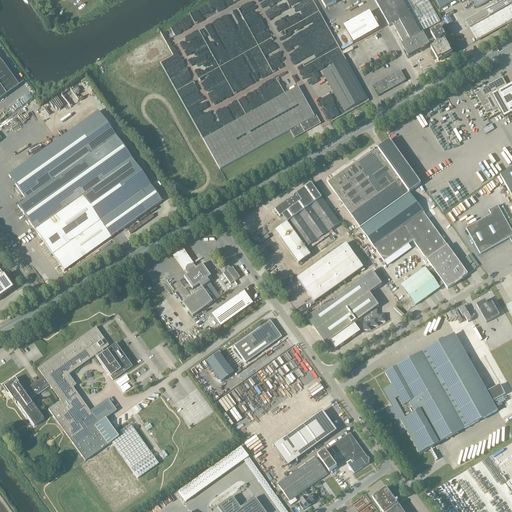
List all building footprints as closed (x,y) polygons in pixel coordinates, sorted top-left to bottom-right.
[(320,0),(326,8),(340,0),(320,0)] [(426,31),(426,30),(440,22),(428,0),(374,0),(389,26),(392,24),(403,43),(401,44),(405,51),(404,52),(405,54),(406,53),(408,57),(421,50),(422,51),(425,49),(424,48),(430,45),(429,44),(431,43),(425,31),(426,31)] [(435,0),(440,8),(455,0),(472,0),(477,8),(491,0),(435,0)] [(486,10),(465,21),(469,28),(477,41),(511,21),(511,0),(505,0),(486,11),(486,10)] [(463,18),(467,12),(462,9),(458,15),(463,18)] [(372,16),(346,30),(353,44),(379,29),(372,16)] [(441,28),(431,33),(436,43),(438,42),(439,43),(434,46),(435,47),(431,49),(438,62),(453,54),(445,41),(441,43),(440,41),(442,40),(446,37),(441,28)] [(161,34),(156,36),(160,42),(158,43),(160,46),(166,43),(161,34)] [(156,36),(151,39),(154,45),(158,43),(160,42),(156,36)] [(148,59),(143,62),(148,71),(153,68),(148,59)] [(143,62),(138,64),(139,65),(143,73),(148,71),(143,62)] [(138,64),(134,67),(139,76),(143,73),(139,65),(138,64)] [(134,67),(129,70),(134,79),(139,76),(134,67)] [(153,68),(148,71),(153,79),(158,77),(153,68)] [(129,70),(124,72),(124,73),(129,81),(134,79),(129,70)] [(148,71),(143,73),(148,82),(153,79),(148,71)] [(400,71),(375,85),(380,95),(404,81),(402,77),(401,77),(400,76),(402,75),(400,71)] [(124,72),(119,75),(124,84),(129,81),(124,73),(124,72)] [(143,73),(139,76),(144,85),(148,82),(143,73)] [(119,75),(110,80),(115,89),(124,84),(119,75)] [(139,76),(134,79),(139,87),(144,85),(139,76)] [(498,107),(500,110),(504,117),(511,112),(511,83),(507,86),(502,77),(486,86),(487,87),(476,94),(486,112),(492,109),(493,110),(498,107)] [(134,79),(129,81),(134,90),(139,87),(134,79)] [(129,81),(124,84),(129,93),(134,90),(129,81)] [(115,89),(120,98),(129,93),(124,84),(115,89)] [(163,85),(158,88),(163,97),(168,94),(163,85)] [(294,139),(320,124),(314,112),(312,113),(297,87),(203,140),(219,170),(290,131),(294,139)] [(158,88),(153,91),(158,100),(163,97),(158,88)] [(153,91),(148,93),(148,94),(153,102),(158,100),(153,91)] [(148,93),(144,96),(149,105),(153,102),(148,94),(148,93)] [(168,94),(163,97),(168,106),(173,103),(168,94)] [(144,96),(139,99),(144,108),(149,105),(144,96)] [(163,97),(158,100),(163,108),(168,106),(163,97)] [(139,99),(134,102),(139,110),(144,108),(139,99)] [(158,100),(153,102),(158,111),(163,108),(158,100)] [(134,102),(125,106),(130,115),(139,110),(134,102)] [(153,102),(149,105),(153,114),(158,111),(153,102)] [(149,105),(144,108),(149,116),(153,114),(149,105)] [(144,108),(139,110),(144,119),(149,117),(149,116),(144,108)] [(130,115),(135,124),(144,119),(139,110),(130,115)] [(82,197),(111,238),(162,201),(98,112),(9,175),(26,200),(18,206),(35,230),(82,197)] [(178,112),(171,115),(171,116),(176,124),(183,121),(178,112)] [(419,124),(430,116),(429,114),(418,122),(419,124)] [(171,115),(166,118),(166,119),(171,127),(176,124),(171,116),(171,115)] [(166,118),(159,122),(164,131),(171,127),(166,119),(166,118)] [(183,121),(176,124),(181,133),(188,129),(183,121)] [(159,122),(153,126),(158,135),(164,131),(159,122)] [(176,124),(171,127),(176,136),(181,133),(176,124)] [(483,130),(485,135),(494,130),(491,125),(483,130)] [(153,126),(143,131),(148,140),(158,135),(153,126)] [(171,127),(164,131),(169,140),(176,136),(171,127)] [(164,131),(158,135),(163,143),(169,140),(164,131)] [(148,140),(153,149),(163,143),(158,135),(148,140)] [(192,138),(184,143),(185,143),(189,151),(197,147),(192,138)] [(328,182),(360,227),(409,193),(421,184),(390,141),(378,149),(377,147),(328,182)] [(184,143),(177,147),(182,156),(189,151),(185,143),(184,143)] [(177,147),(169,151),(174,160),(182,156),(177,147)] [(197,147),(189,151),(194,160),(202,156),(197,147)] [(169,151),(161,156),(166,165),(174,160),(169,151)] [(189,151),(182,156),(186,165),(194,160),(189,151)] [(182,156),(174,160),(179,169),(186,165),(182,156)] [(166,165),(171,173),(179,169),(174,160),(166,165)] [(491,164),(488,166),(495,175),(498,173),(491,164)] [(207,165),(197,170),(207,188),(217,182),(207,165)] [(511,169),(500,177),(511,197),(511,169)] [(197,170),(189,175),(198,193),(207,188),(197,170)] [(189,175),(179,181),(188,198),(198,193),(189,175)] [(292,197),(275,210),(280,217),(282,216),(287,222),(275,231),(299,264),(311,255),(306,248),(340,224),(311,183),(293,196),(294,197),(292,198),(292,197)] [(418,205),(409,193),(360,227),(359,227),(360,229),(360,228),(384,262),(413,241),(433,268),(404,289),(415,305),(440,288),(439,287),(444,284),(448,289),(455,284),(456,285),(458,283),(458,282),(468,275),(424,213),(425,212),(419,204),(418,205)] [(64,271),(111,238),(82,197),(35,230),(64,271)] [(466,229),(481,255),(509,238),(511,242),(511,222),(511,220),(507,223),(498,206),(489,211),(491,215),(466,229)] [(297,278),(315,303),(364,268),(346,243),(297,278)] [(184,250),(175,257),(186,273),(196,266),(184,250)] [(207,279),(210,277),(201,265),(197,268),(188,274),(184,277),(192,289),(199,284),(201,283),(207,279)] [(230,284),(239,277),(232,267),(230,269),(230,268),(229,267),(227,267),(226,268),(225,269),(224,271),(225,272),(223,274),(230,284)] [(0,270),(0,297),(13,289),(0,270)] [(373,271),(307,318),(311,323),(322,339),(326,344),(330,341),(336,350),(341,346),(361,332),(355,324),(363,318),(364,323),(363,323),(363,331),(370,330),(370,326),(378,326),(378,322),(385,322),(385,315),(377,315),(377,309),(377,308),(379,306),(370,293),(382,285),(373,271)] [(212,303),(211,302),(213,300),(214,301),(220,297),(207,279),(201,283),(199,284),(202,289),(182,302),(192,317),(212,303)] [(244,292),(211,315),(220,328),(252,305),(244,292)] [(485,301),(476,306),(486,323),(500,316),(492,302),(488,305),(485,301)] [(281,338),(269,321),(234,347),(246,364),(282,338),(281,338)] [(15,379),(4,387),(25,417),(27,416),(34,427),(44,420),(29,400),(49,385),(63,404),(60,406),(57,403),(48,409),(85,461),(80,464),(113,511),(116,511),(146,491),(137,479),(158,464),(130,425),(119,432),(121,435),(118,437),(105,419),(116,411),(108,399),(90,412),(73,388),(76,385),(69,375),(95,356),(113,381),(132,367),(116,344),(103,352),(102,351),(109,346),(96,328),(37,369),(43,377),(37,381),(35,378),(33,379),(35,382),(24,391),(15,379)] [(404,430),(405,429),(419,454),(438,444),(438,442),(464,427),(465,429),(497,411),(493,402),(506,395),(501,385),(487,393),(455,334),(422,353),(423,354),(397,369),(396,367),(385,373),(392,386),(390,387),(388,388),(384,390),(391,402),(392,402),(393,404),(392,405),(393,408),(390,410),(392,413),(389,414),(392,419),(393,418),(401,432),(403,431),(403,432),(404,431),(404,430)] [(218,353),(206,362),(221,382),(233,373),(218,353)] [(315,416),(286,437),(300,458),(337,431),(331,423),(322,411),(315,417),(315,416)] [(339,453),(354,474),(368,464),(369,459),(350,433),(318,456),(329,473),(337,467),(331,459),(339,453)] [(511,444),(493,456),(506,474),(511,468),(511,444)] [(285,511),(245,448),(177,491),(184,503),(247,463),(278,511),(285,511)] [(315,458),(278,485),(290,501),(327,474),(315,458)] [(320,498),(338,485),(330,475),(312,488),(320,498)] [(478,511),(455,479),(435,494),(448,511),(478,511)] [(382,511),(403,511),(397,503),(398,501),(397,500),(396,501),(386,488),(372,498),(382,511)] [(303,510),(306,508),(311,505),(311,504),(315,500),(311,495),(307,498),(305,496),(300,500),(301,502),(299,504),(303,510)] [(264,511),(260,507),(254,498),(240,509),(232,497),(217,508),(220,511),(264,511)]
